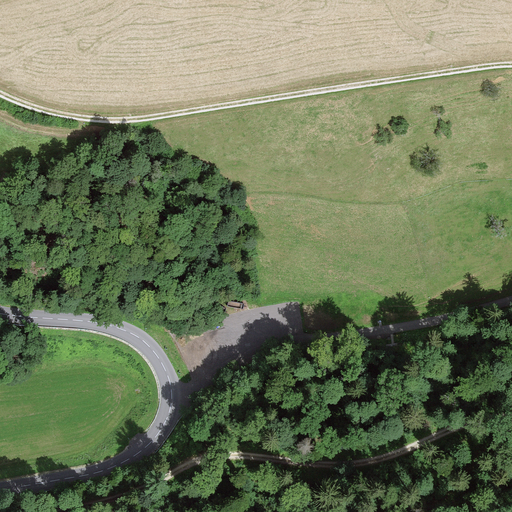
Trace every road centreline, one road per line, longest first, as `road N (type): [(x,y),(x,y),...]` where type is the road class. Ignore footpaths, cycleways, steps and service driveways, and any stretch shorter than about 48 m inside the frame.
road 1 (track): [(0,94),(45,110),(129,120),(511,65)]
road 2 (track): [(511,415),(340,467),(243,455),(194,459),(82,507),(51,511)]
road 3 (unclassified): [(171,393),(282,348),(463,316),(511,299)]
road 4 (secondary): [(0,491),(91,474),(135,456),(160,430),(171,393)]
road 5 (secondary): [(171,393),(157,355),(121,328),(0,313)]
